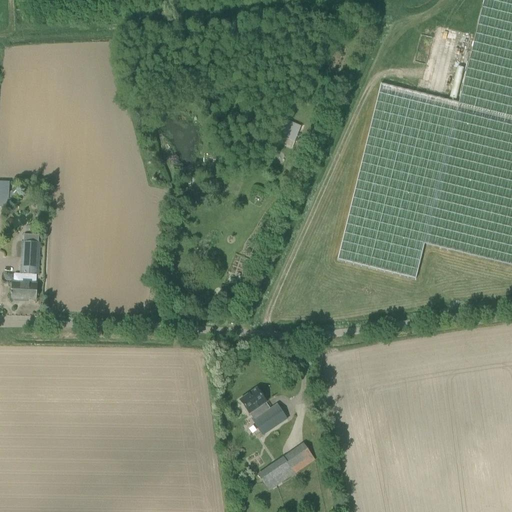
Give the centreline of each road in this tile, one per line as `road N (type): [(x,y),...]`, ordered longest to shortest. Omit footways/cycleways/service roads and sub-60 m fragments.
road 1 (unclassified): [(0,324),(304,339),(511,309)]
road 2 (track): [(455,0),(390,51),(269,336)]
